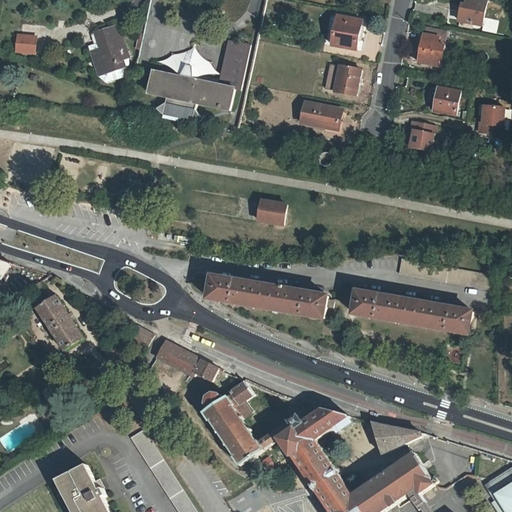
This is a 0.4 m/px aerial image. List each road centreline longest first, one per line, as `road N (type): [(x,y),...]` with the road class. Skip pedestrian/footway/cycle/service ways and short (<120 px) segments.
road 1 (primary): [(511,429),(215,327),(172,298)]
road 2 (residential): [(375,144),(401,0)]
road 3 (primary): [(130,262),(0,218)]
